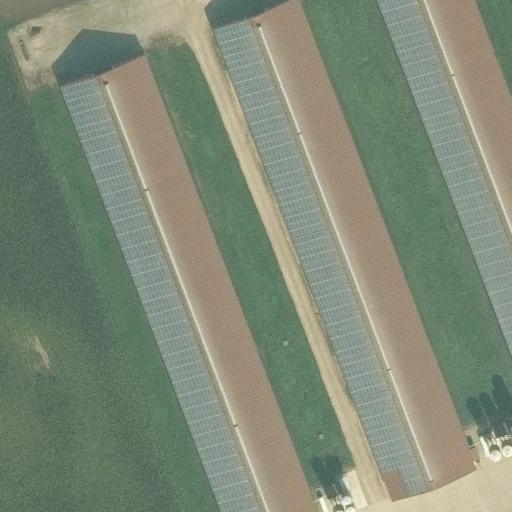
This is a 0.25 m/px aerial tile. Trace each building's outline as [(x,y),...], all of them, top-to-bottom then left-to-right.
[(472,467),(294,0),(286,0),(215,27),(393,497),(472,467)] [(511,113),(469,0),(380,0),(511,348),(511,113)] [(313,511),(138,50),(60,79),(224,511),(313,511)] [(505,420),(490,426),(495,437),(510,431),(505,420)] [(511,436),(487,445),(491,454),(511,445),(511,436)]
